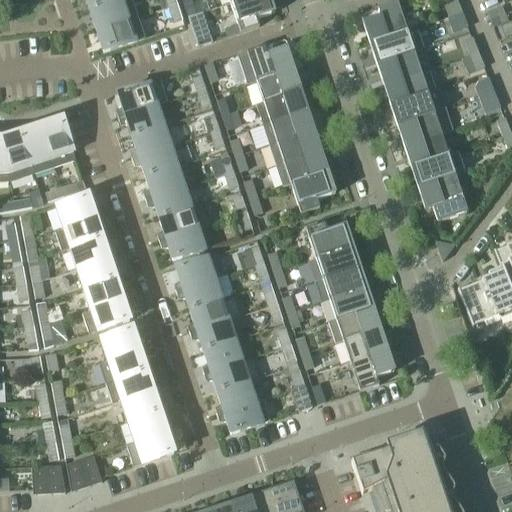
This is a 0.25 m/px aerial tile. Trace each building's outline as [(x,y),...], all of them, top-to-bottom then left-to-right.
[(84,0),(89,13),(128,0),(84,0)] [(136,20),(129,0),(128,0),(89,13),(96,34),(136,20)] [(164,0),(168,10),(177,7),(174,0),(164,0)] [(269,0),(245,0),(230,5),(240,35),(259,29),(256,21),(274,15),(269,0)] [(183,4),(188,19),(195,17),(190,1),(183,4)] [(449,20),(453,19),(461,15),(456,3),(444,8),(449,20)] [(362,25),(369,47),(407,34),(397,4),(377,11),(380,19),(362,25)] [(177,7),(168,10),(173,26),(182,23),(177,7)] [(488,19),(490,23),(505,17),(502,10),(487,15),(488,19)] [(195,17),(188,19),(198,49),(212,45),(202,15),(195,17)] [(461,15),(453,19),(459,33),(467,30),(461,15)] [(505,17),(490,23),(493,30),(508,24),(505,17)] [(143,42),(136,20),(96,34),(103,55),(143,42)] [(236,27),(223,32),(226,40),(239,36),(236,27)] [(369,47),(376,67),(414,55),(407,34),(369,47)] [(464,43),(470,59),(477,56),(471,40),(464,43)] [(247,87),(256,84),(293,72),(286,50),(268,56),(265,48),(237,57),(247,87)] [(376,67),(383,88),(420,75),(414,55),(376,67)] [(477,56),(470,59),(476,73),(483,70),(477,56)] [(218,84),(212,66),(204,68),(210,86),(218,84)] [(189,73),(196,95),(205,92),(198,70),(189,73)] [(256,84),(263,105),(300,92),(293,73),(293,72),(256,84)] [(383,88),(389,108),(427,96),(435,93),(428,72),(420,75),(383,88)] [(480,84),(486,99),(494,96),(487,81),(480,84)] [(115,114),(118,121),(157,108),(166,105),(159,83),(117,97),(121,110),(115,114)] [(205,92),(196,95),(202,111),(211,108),(205,92)] [(255,107),(262,128),(307,113),(300,94),(300,92),(263,105),(255,107)] [(389,108),(396,129),(434,116),(427,96),(389,108)] [(494,96),(486,99),(492,114),(499,111),(494,96)] [(216,103),(221,119),(228,116),(223,101),(216,103)] [(127,127),(131,139),(164,128),(157,108),(118,121),(120,128),(127,127)] [(262,128),(269,148),(313,133),(313,132),(307,113),(262,128)] [(228,116),(221,119),(226,134),(233,131),(228,116)] [(396,129),(403,149),(441,137),(434,116),(396,129)] [(205,120),(210,136),(219,133),(214,117),(205,120)] [(496,124),(502,139),(510,136),(504,121),(496,124)] [(62,122),(40,129),(54,169),(75,162),(62,122)] [(129,155),(131,162),(170,149),(164,128),(131,139),(135,151),(129,155)] [(40,129),(20,136),(33,176),(54,169),(40,129)] [(219,133),(210,136),(215,152),(224,149),(219,133)] [(269,148),(276,169),(320,154),(313,133),(269,148)] [(20,136),(2,142),(9,184),(33,176),(20,136)] [(511,141),(510,136),(502,139),(508,154),(511,152),(511,141)] [(403,149),(410,170),(448,157),(441,137),(403,149)] [(2,142),(0,141),(0,184),(9,184),(2,142)] [(230,144),(235,160),(242,157),(237,142),(230,144)] [(141,168),(145,180),(177,169),(170,149),(131,162),(134,169),(141,168)] [(283,189),(290,187),(327,174),(320,154),(276,169),(283,189)] [(410,170),(417,190),(455,178),(464,175),(457,154),(448,157),(410,170)] [(242,157),(235,160),(240,175),(247,172),(242,157)] [(218,161),(224,177),(233,174),(227,158),(218,161)] [(143,196),(145,203),(184,190),(177,169),(145,180),(149,192),(143,196)] [(233,174),(224,177),(229,193),(238,190),(233,174)] [(327,174),(290,187),(300,217),(319,210),(316,202),(334,196),(333,193),(327,174)] [(455,178),(417,190),(424,212),(432,209),(437,225),(467,215),(455,178)] [(243,185),(248,201),(256,198),(251,183),(243,185)] [(82,184),(61,191),(64,200),(85,193),(82,184)] [(154,209),(158,221),(191,210),(184,190),(145,203),(147,210),(154,209)] [(64,200),(61,191),(45,196),(48,205),(64,200)] [(55,209),(62,231),(94,220),(87,198),(55,209)] [(256,198),(248,201),(254,218),(261,216),(256,198)] [(232,202),(237,218),(246,215),(241,199),(232,202)] [(30,201),(13,204),(15,214),(32,211),(30,201)] [(0,216),(15,214),(13,204),(0,206),(0,216)] [(156,237),(159,244),(198,231),(191,210),(158,221),(162,233),(156,237)] [(246,215),(237,218),(243,234),(252,231),(246,215)] [(19,219),(23,242),(33,240),(28,217),(19,219)] [(61,254),(69,251),(101,240),(94,220),(62,231),(54,233),(61,254)] [(305,231),(315,261),(352,249),(345,227),(327,233),(324,225),(305,231)] [(5,228),(8,245),(17,243),(14,226),(5,228)] [(198,231),(159,244),(161,251),(168,250),(172,263),(205,252),(198,231)] [(33,240),(23,242),(26,258),(36,257),(33,240)] [(69,251),(75,272),(108,261),(101,240),(69,251)] [(17,243),(8,245),(11,261),(21,260),(17,243)] [(454,248),(435,243),(434,243),(441,264),(442,264),(454,248)] [(493,253),(500,270),(508,289),(509,289),(511,287),(511,245),(495,253),(494,252),(493,253)] [(249,252),(254,268),(263,265),(258,249),(249,252)] [(315,261),(322,282),(359,270),(352,249),(315,261)] [(267,258),(273,275),(280,273),(275,255),(267,258)] [(173,287),(176,294),(215,282),(207,260),(175,271),(179,284),(173,287)] [(75,272),(82,292),(115,281),(108,261),(75,272)] [(263,265),(254,268),(260,284),(269,282),(263,265)] [(28,268),(31,285),(41,283),(38,267),(28,268)] [(13,271),(16,288),(25,286),(22,269),(13,271)] [(314,284),(321,305),(366,290),(359,270),(322,282),(314,284)] [(500,270),(487,275),(489,279),(458,292),(458,291),(457,291),(472,329),(473,328),(473,327),(498,317),(500,322),(511,316),(511,296),(509,289),(508,289),(500,270)] [(280,273),(273,275),(278,291),(286,288),(280,273)] [(82,292),(89,312),(122,302),(115,281),(82,292)] [(185,301),(189,313),(221,302),(215,282),(176,294),(178,302),(185,301)] [(41,283),(31,285),(35,302),(44,300),(41,283)] [(25,286),(16,288),(19,304),(29,303),(25,286)] [(263,293),(268,309),(277,306),(271,290),(263,293)] [(321,305),(328,325),(373,311),(366,290),(321,305)] [(282,301),(287,316),(294,314),(289,299),(282,301)] [(122,302),(89,312),(81,315),(89,337),(129,323),(122,302)] [(187,328),(189,335),(228,323),(221,302),(189,313),(193,325),(187,328)] [(277,306),(268,309),(273,325),(282,322),(277,306)] [(36,311),(39,328),(49,326),(46,309),(36,311)] [(335,346),(342,343),(379,331),(373,311),(328,325),(335,346)] [(21,314),(24,330),(33,329),(30,312),(21,314)] [(294,314),(287,316),(292,332),(299,329),(294,314)] [(199,342),(202,354),(235,343),(228,323),(189,335),(192,343),(199,342)] [(49,326),(39,328),(42,344),(44,352),(53,349),(49,326)] [(33,329),(24,330),(28,353),(38,353),(33,329)] [(99,342),(106,363),(139,352),(131,331),(99,342)] [(276,334),(282,350),(290,347),(285,331),(276,334)] [(342,343),(349,364),(386,352),(379,331),(342,343)] [(295,342),(300,357),(308,355),(303,340),(295,342)] [(200,369),(203,376),(242,364),(235,343),(202,354),(206,365),(200,369)] [(290,347),(282,350),(287,366),(296,363),(290,347)] [(98,366),(105,386),(145,373),(139,352),(106,363),(98,366)] [(386,352),(349,364),(359,394),(378,388),(375,380),(394,374),(386,352)] [(308,355),(300,357),(305,373),(313,370),(308,355)] [(57,373),(54,356),(45,358),(48,375),(57,373)] [(30,361),(33,378),(42,376),(39,359),(30,361)] [(212,383),(216,395),(249,384),(242,364),(203,376),(205,384),(212,383)] [(290,375),(295,391),(304,388),(299,372),(290,375)] [(112,407),(120,404),(152,393),(145,373),(105,386),(112,407)] [(50,385),(53,402),(63,400),(59,384),(50,385)] [(214,410),(216,417),(255,405),(249,384),(216,395),(220,407),(214,410)] [(35,388),(38,405),(47,403),(44,386),(35,388)] [(311,390),(317,408),(325,405),(319,387),(311,390)] [(304,388),(295,391),(291,393),(299,414),(311,410),(304,388)] [(120,404),(126,425),(159,414),(152,393),(120,404)] [(63,400),(53,402),(56,419),(66,417),(63,400)] [(255,405),(216,417),(219,425),(226,424),(230,437),(270,424),(262,402),(255,405)] [(47,403),(38,405),(41,422),(50,420),(47,403)] [(126,425),(133,445),(166,434),(159,414),(126,425)] [(58,428),(61,445),(71,443),(68,427),(58,428)] [(43,431),(46,448),(55,446),(52,429),(43,431)] [(166,434),(133,445),(126,448),(133,469),(173,456),(166,434)] [(453,511),(429,439),(423,441),(421,434),(384,446),(386,453),(383,454),(361,461),(351,465),(354,475),(362,498),(369,494),(374,511),(453,511)] [(71,443),(61,445),(64,461),(74,460),(71,443)] [(55,446),(46,448),(49,464),(58,463),(55,446)] [(93,459),(79,463),(88,489),(101,485),(93,459)] [(88,489),(79,463),(66,468),(71,495),(88,489)] [(47,497),(45,469),(31,470),(33,498),(47,497)] [(60,469),(45,469),(47,497),(65,496),(60,469)] [(272,491),(271,492),(277,511),(300,511),(293,487),(292,484),(290,485),(290,486),(283,489),(281,493),(273,495),(272,491)] [(277,511),(271,492),(269,492),(270,493),(262,496),(260,500),(253,502),(251,498),(250,498),(254,511),(277,511)] [(231,505),(230,505),(231,511),(254,511),(250,498),(249,499),(249,500),(242,502),(240,507),(232,509),(231,505)]
